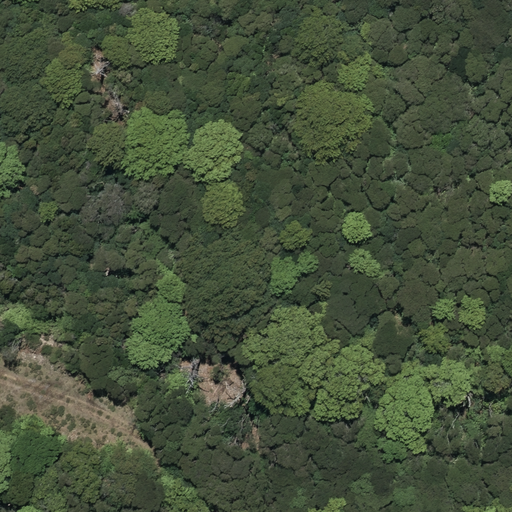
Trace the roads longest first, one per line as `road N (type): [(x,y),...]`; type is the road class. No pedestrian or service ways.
road 1 (track): [(256,511),(198,466),(126,447),(77,413),(0,386)]
road 2 (track): [(511,454),(393,455),(338,476),(305,511)]
